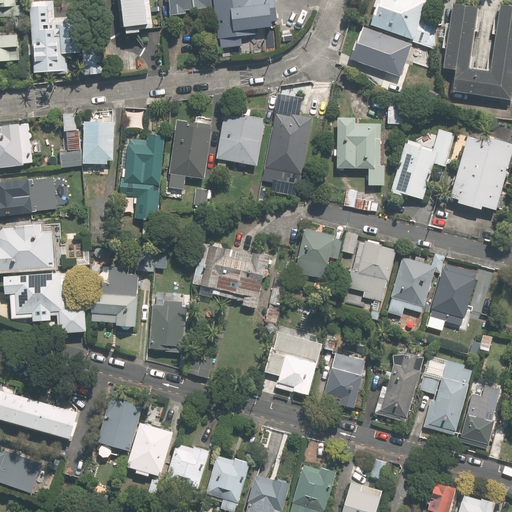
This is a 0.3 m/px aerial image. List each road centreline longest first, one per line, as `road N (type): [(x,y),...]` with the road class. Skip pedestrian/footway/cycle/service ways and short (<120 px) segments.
road 1 (residential): [(511,477),(0,337)]
road 2 (residential): [(311,64),(0,104)]
road 3 (residential): [(312,209),(511,260)]
